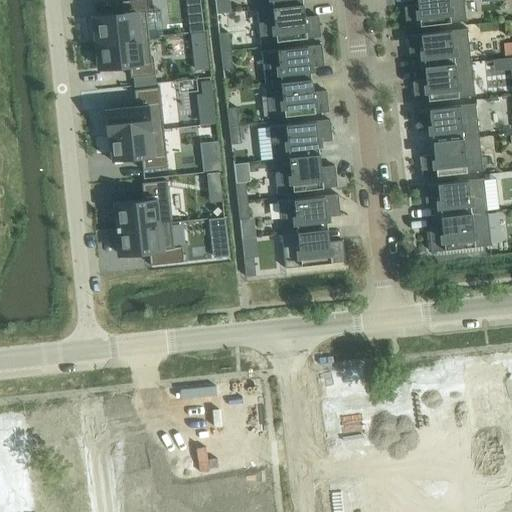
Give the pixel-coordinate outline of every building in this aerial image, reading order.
[(123,14),(93,17),(94,22),(96,43),(148,37),(146,13),(148,13),(146,0),(138,0),(122,2),(123,12),(123,14)] [(200,0),(187,0),(188,10),(201,9),(200,0)] [(254,0),(256,11),(302,6),(301,0),(254,0)] [(462,0),(415,0),(416,6),(403,7),(405,28),(466,22),(466,20),(464,20),(462,0)] [(302,6),(256,11),(260,43),(258,43),(259,45),(319,38),(317,17),(303,18),(302,6)] [(423,68),(469,63),(466,31),(467,31),(467,30),(406,36),(408,57),(422,56),(423,68)] [(219,53),(229,52),(227,34),(217,35),(219,53)] [(148,37),(96,43),(99,69),(129,66),(129,68),(130,78),(155,75),(153,62),(151,62),(148,37)] [(264,86),(310,81),(309,68),(323,67),(320,46),(259,53),(260,54),(261,54),(264,86)] [(229,52),(219,53),(221,71),(231,70),(229,52)] [(469,63),(423,68),(424,81),(411,82),(413,103),(474,97),(474,95),(473,95),(469,63)] [(211,81),(201,83),(202,95),(213,94),(211,81)] [(310,81),(264,86),(268,118),(267,118),(267,120),(328,113),(325,92),(312,93),(310,81)] [(135,107),(104,110),(106,136),(109,136),(163,130),(159,87),(134,90),(135,107)] [(431,143),(478,138),(474,106),(475,106),(475,104),(414,111),(417,132),(430,131),(431,143)] [(226,110),(228,128),(238,127),(236,109),(226,110)] [(273,161),(319,156),(317,143),(331,142),(329,121),(268,127),(268,129),(269,129),(273,161)] [(238,127),(228,128),(230,146),(240,145),(238,127)] [(163,130),(109,136),(112,162),(141,159),(142,171),(167,168),(163,130)] [(478,138),(431,143),(433,156),(419,157),(422,178),(482,171),(482,170),(481,170),(478,138)] [(319,156),(273,161),(276,193),(275,193),(275,194),(336,188),(334,167),(320,168),(319,156)] [(219,159),(203,161),(204,172),(220,170),(219,159)] [(220,172),(207,173),(208,187),(221,186),(220,172)] [(440,218),(486,213),(482,181),(483,181),(483,179),(423,186),(425,207),(438,205),(440,218)] [(143,200),(114,203),(116,227),(116,229),(173,223),(169,181),(142,184),(143,200)] [(236,203),(246,202),(244,184),(234,185),(236,203)] [(281,236),(327,231),(326,218),(339,217),(337,195),(276,202),(276,204),(278,204),(281,236)] [(246,202),(236,203),(238,221),(249,220),(246,202)] [(486,213),(440,218),(441,230),(428,232),(430,253),(491,246),(491,244),(489,244),(486,213)] [(173,223),(116,229),(119,255),(149,252),(150,264),(185,260),(184,247),(176,247),(173,223)] [(327,231),(281,236),(285,267),(283,267),(284,269),(344,262),(342,241),(328,243),(327,231)] [(253,259),(243,260),(245,278),(255,277),(253,259)] [(504,356),(478,359),(484,411),(509,408),(504,356)] [(478,359),(453,362),(458,414),(484,411),(478,359)] [(453,362),(427,365),(433,417),(458,414),(453,362)] [(427,365),(412,366),(417,413),(423,412),(424,418),(433,417),(427,365)] [(215,426),(196,428),(199,460),(215,459),(212,433),(267,427),(265,415),(269,414),(266,384),(212,390),(215,426)] [(171,395),(115,401),(118,431),(174,425),(171,395)] [(379,412),(337,416),(340,441),(382,437),(381,433),(379,412)] [(403,431),(392,432),(393,440),(404,439),(403,431)] [(392,432),(381,433),(382,437),(382,441),(393,440),(392,432)] [(195,435),(181,436),(184,462),(198,461),(195,435)] [(382,437),(340,441),(343,467),(384,462),(382,441),(382,437)] [(384,462),(343,467),(345,492),(387,488),(386,484),(384,462)] [(409,482),(398,483),(398,491),(410,490),(409,482)] [(398,483),(386,484),(387,488),(387,492),(398,491),(398,483)] [(387,488),(345,492),(347,511),(389,511),(387,492),(387,488)] [(483,511),(482,503),(474,504),(474,511),(483,511)]
